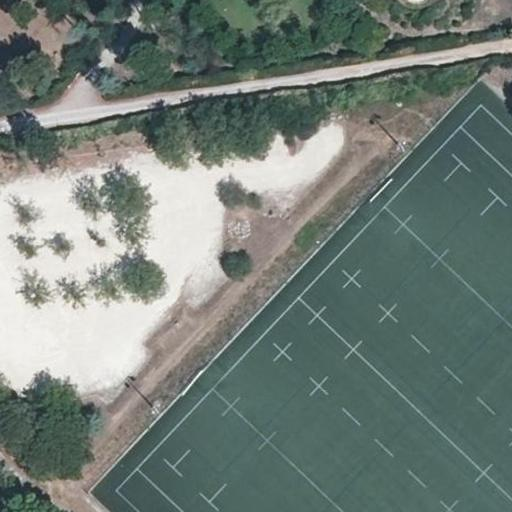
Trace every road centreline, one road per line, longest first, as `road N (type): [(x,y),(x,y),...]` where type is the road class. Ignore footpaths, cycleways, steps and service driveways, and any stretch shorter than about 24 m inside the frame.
road 1 (track): [(0,123),(511,41)]
road 2 (track): [(73,111),(131,29),(137,0)]
